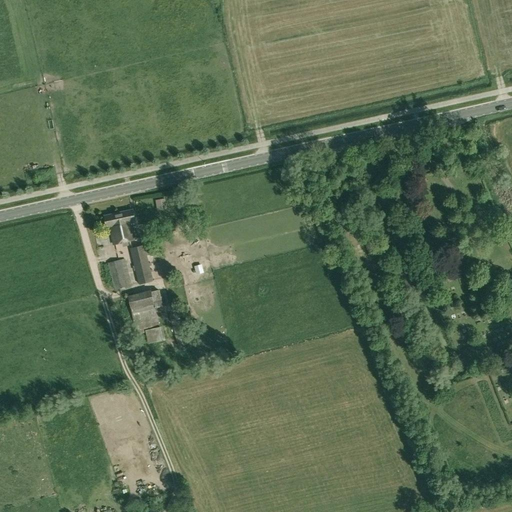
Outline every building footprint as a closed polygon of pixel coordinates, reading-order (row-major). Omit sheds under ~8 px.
[(164,199),(156,200),(157,210),(166,209),(164,199)] [(111,225),(115,243),(134,239),(131,226),(136,225),(132,209),(104,215),(104,217),(103,219),(103,222),(106,223),(106,227),(111,225)] [(151,243),(147,244),(130,248),(139,284),(154,281),(147,256),(153,254),(151,244),(151,243)] [(108,263),(115,290),(132,285),(128,270),(125,258),(121,259),(108,263)] [(201,265),(194,267),(196,275),(203,273),(201,265)] [(151,291),(152,293),(128,299),(136,331),(159,324),(157,313),(164,311),(159,290),(159,289),(151,291)] [(187,343),(185,337),(178,312),(169,315),(176,339),(178,346),(187,343)] [(148,343),(165,339),(162,326),(145,330),(148,343)] [(192,335),(185,337),(187,343),(194,341),(192,335)]
